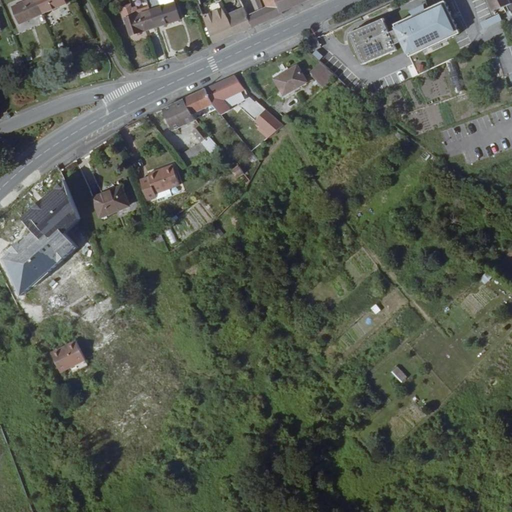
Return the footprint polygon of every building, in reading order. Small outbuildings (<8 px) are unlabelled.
[(23,28),(45,17),(37,0),(36,0),(15,10),(23,28)] [(69,6),(65,0),(37,0),(45,17),(69,6)] [(148,0),(152,9),(157,27),(181,19),(175,2),(163,6),(161,0),(160,0),(148,0)] [(214,0),(201,5),(216,42),(244,30),(245,31),(255,27),(250,16),(242,0),(214,0)] [(284,12),(278,0),(266,0),(270,7),(250,16),(255,27),(285,13),(284,12)] [(278,0),(284,12),(308,2),(306,0),(278,0)] [(489,0),(494,11),(511,3),(509,0),(489,0)] [(395,30),(399,37),(402,44),(409,57),(451,37),(459,33),(443,1),(393,25),(395,30)] [(122,11),(125,19),(126,18),(136,15),(132,4),(124,7),(125,10),(122,11)] [(152,9),(136,15),(126,18),(133,36),(157,27),(152,9)] [(485,26),(502,19),(499,14),(483,22),(485,26)] [(361,25),(362,27),(350,32),(351,37),(362,61),(394,48),(389,37),(388,33),(382,19),(366,26),(365,23),(361,25)] [(389,37),(394,48),(402,44),(399,37),(395,30),(388,33),(389,37)] [(320,46),(316,37),(307,41),(310,50),(320,46)] [(309,80),(299,64),(278,77),(287,93),(309,80)] [(326,88),(338,78),(324,65),(314,74),(326,88)] [(236,75),(208,88),(216,104),(246,89),(236,75)] [(208,88),(188,97),(195,113),(216,104),(208,88)] [(175,130),(198,119),(195,113),(188,97),(164,109),(175,130)] [(277,132),(284,125),(269,111),(257,121),(273,136),(277,132)] [(198,131),(203,127),(200,123),(195,126),(197,128),(195,131),(204,141),(202,143),(180,155),(189,166),(224,151),(210,135),(205,139),(198,131)] [(205,139),(210,135),(203,127),(198,131),(205,139)] [(149,178),(140,182),(144,190),(148,202),(157,198),(156,195),(167,190),(180,185),(172,166),(148,176),(149,178)] [(240,177),(246,173),(240,167),(236,171),(240,177)] [(100,200),(107,216),(130,206),(124,190),(122,187),(115,190),(107,193),(109,197),(100,200)] [(95,202),(102,218),(107,216),(100,200),(95,202)] [(79,239),(88,235),(81,218),(73,221),(72,219),(45,229),(54,252),(81,242),(79,239)] [(218,227),(213,232),(219,239),(225,235),(218,227)] [(161,234),(152,237),(155,245),(164,241),(161,234)] [(65,357),(65,358),(66,359),(69,358),(77,354),(68,336),(44,347),(49,358),(51,363),(62,358),(65,357)] [(52,366),(66,359),(65,358),(65,357),(62,358),(51,363),(52,366)] [(399,368),(393,373),(402,384),(409,378),(399,368)]
